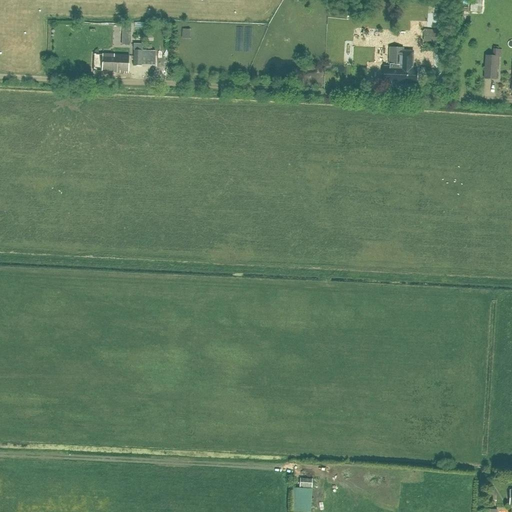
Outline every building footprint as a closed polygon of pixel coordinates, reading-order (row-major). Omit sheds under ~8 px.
[(482,11),(481,1),(471,1),(471,11),(482,11)] [(141,67),(141,65),(145,65),(146,45),(140,45),(140,43),(134,42),(134,50),(133,66),(141,67)] [(384,66),(383,83),(415,84),(415,67),(412,67),(412,51),(401,51),(402,48),(389,48),(389,67),(384,66)] [(501,57),(501,50),(493,49),(493,56),(485,56),(483,79),(495,79),(497,57),(501,57)] [(128,73),(129,56),(102,55),(101,72),(110,72),(110,71),(113,71),(113,72),(119,72),(119,73),(128,73)] [(312,479),(300,478),(299,486),(311,487),(312,479)]
